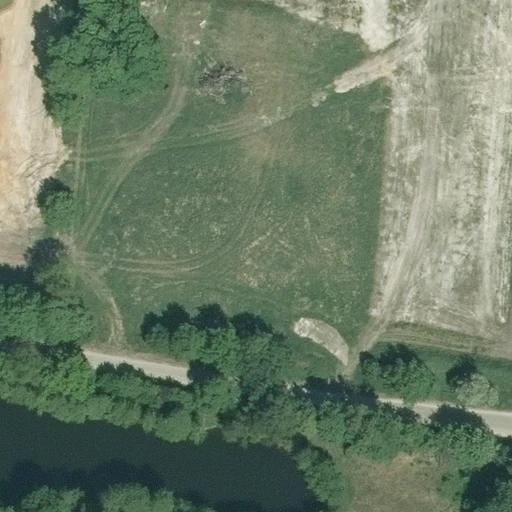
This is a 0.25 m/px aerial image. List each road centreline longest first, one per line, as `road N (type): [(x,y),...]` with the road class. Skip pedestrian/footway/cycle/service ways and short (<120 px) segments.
road 1 (residential): [(511,422),(0,338)]
road 2 (track): [(56,347),(74,88),(152,0)]
